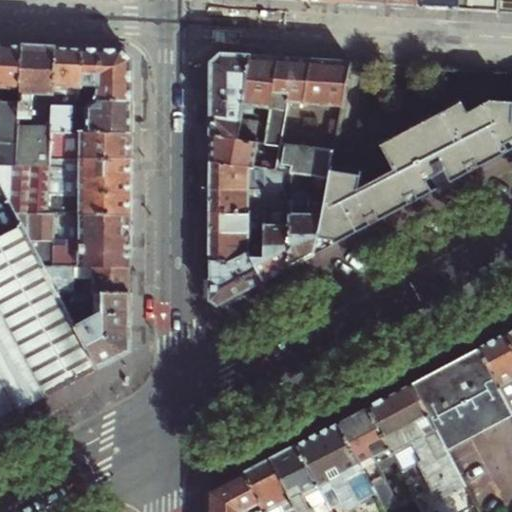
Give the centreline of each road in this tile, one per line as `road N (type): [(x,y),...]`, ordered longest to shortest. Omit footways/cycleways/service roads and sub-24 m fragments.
road 1 (secondary): [(169,439),(511,258)]
road 2 (secondary): [(511,221),(170,399)]
road 3 (tertiary): [(173,25),(170,399)]
road 4 (residential): [(173,25),(511,43)]
road 5 (secondary): [(170,399),(0,490)]
road 6 (residential): [(173,25),(0,14)]
road 7 (secondary): [(36,511),(169,439)]
